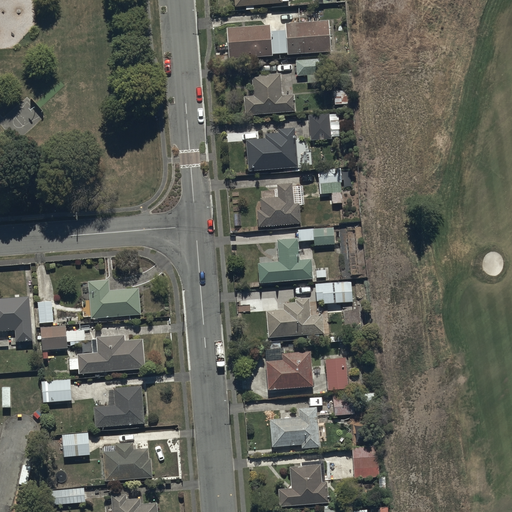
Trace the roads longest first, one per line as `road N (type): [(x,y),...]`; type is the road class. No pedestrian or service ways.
road 1 (residential): [(195,227),(218,511)]
road 2 (residential): [(178,0),(195,227)]
road 3 (residential): [(0,242),(195,227)]
